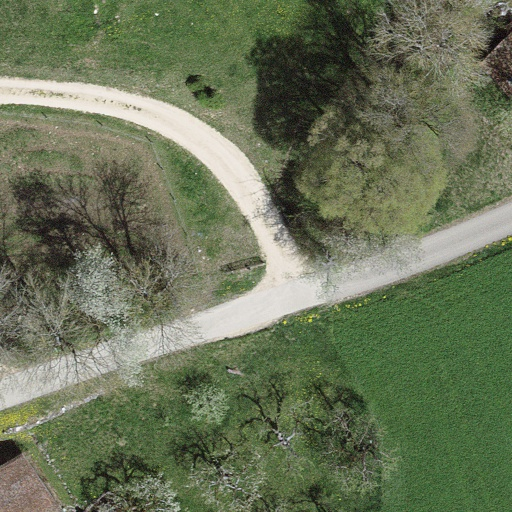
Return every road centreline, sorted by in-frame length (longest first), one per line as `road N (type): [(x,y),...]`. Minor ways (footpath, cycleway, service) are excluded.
road 1 (track): [(298,302),(282,238),(236,169),(165,118),(0,96)]
road 2 (residential): [(298,302),(0,393)]
